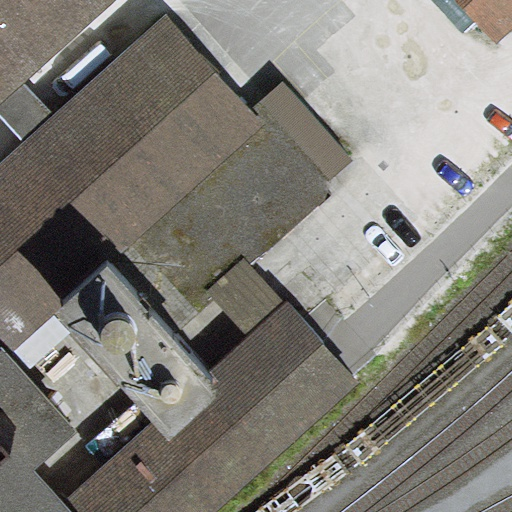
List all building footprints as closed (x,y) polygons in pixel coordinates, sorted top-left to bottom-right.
[(0,0),(0,88),(97,0),(0,0)] [(511,0),(465,0),(491,29),(511,10),(511,0)] [(168,7),(0,160),(0,333),(48,291),(96,235),(232,99),(246,84),(168,7)] [(320,186),(232,99),(96,235),(184,322),(320,186)] [(96,235),(48,291),(170,411),(224,363),(184,322),(96,235)] [(340,364),(288,306),(224,363),(170,411),(64,506),(69,511),(190,511),(347,372),(340,364)] [(0,511),(69,511),(64,506),(0,434),(0,511)]
